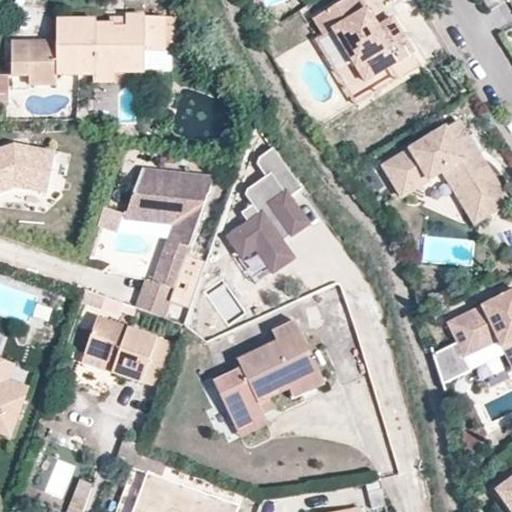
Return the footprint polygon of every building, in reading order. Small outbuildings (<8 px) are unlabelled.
[(368,11),(361,0),(346,0),(314,20),(325,37),(335,32),(365,82),(413,53),(393,18),(378,27),(371,31),(361,15),(368,11)] [(378,27),(368,11),(361,15),(371,31),(378,27)] [(114,23),(96,22),(96,20),(58,20),(58,41),(58,48),(31,48),(31,41),(13,41),(12,74),(30,74),(30,83),(58,83),(58,74),(94,74),(94,71),(115,71),(145,72),(145,52),(166,52),(166,17),(127,17),(127,28),(114,28),(114,23)] [(115,71),(94,71),(94,74),(94,82),(115,82),(115,71)] [(456,145),(446,130),(385,167),(385,168),(404,199),(417,190),(412,181),(424,174),(430,182),(444,174),(461,201),(473,193),(488,218),(510,205),(477,151),(464,159),(456,145)] [(468,137),(456,145),(464,159),(477,151),(468,137)] [(36,148),(16,149),(16,144),(0,148),(0,192),(18,186),(48,193),(57,153),(36,148)] [(307,225),(288,199),(301,189),(273,148),(259,158),(256,165),(265,178),(247,191),(245,196),(252,207),(241,215),(249,226),(230,239),(243,258),(256,248),(274,272),(292,259),(281,243),(273,233),(284,225),(292,235),(307,225)] [(172,222),(161,260),(182,266),(210,178),(140,166),(124,214),(172,222)] [(430,182),(424,174),(412,181),(417,190),(430,182)] [(488,218),(473,193),(461,201),(476,226),(488,218)] [(281,243),(292,235),(284,225),(273,233),(281,243)] [(176,288),(182,266),(161,260),(154,281),(176,288)] [(176,288),(154,281),(145,278),(131,306),(166,318),(176,288)] [(511,293),(449,324),(461,351),(435,363),(443,388),(473,374),(465,358),(499,342),(511,369),(511,293)] [(160,388),(177,343),(99,316),(86,353),(117,363),(114,372),(160,388)] [(231,417),(259,404),(260,404),(291,389),(295,399),(325,384),(296,320),(273,331),(277,339),(237,358),(242,367),(214,380),(231,417)] [(83,361),(114,372),(117,363),(86,353),(83,361)] [(0,433),(12,437),(30,387),(11,378),(17,363),(0,357),(0,433)] [(259,404),(231,417),(240,437),(268,423),(259,404)] [(123,437),(116,457),(133,463),(140,443),(123,437)] [(511,467),(509,464),(485,482),(494,494),(497,491),(511,511),(511,467)] [(219,511),(224,498),(149,471),(136,507),(151,511),(219,511)] [(81,477),(68,509),(75,511),(83,511),(95,483),(81,477)] [(224,498),(219,511),(238,511),(241,504),(224,498)]
